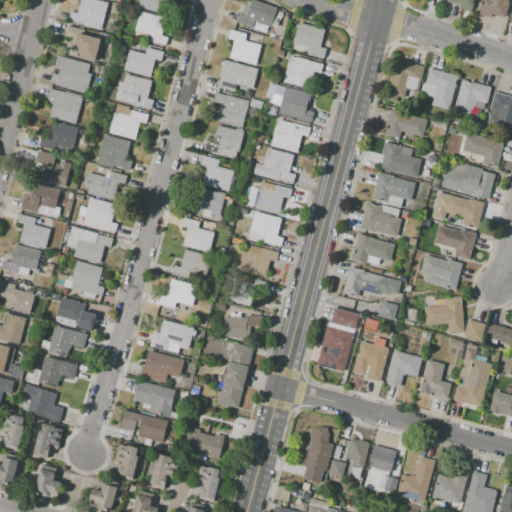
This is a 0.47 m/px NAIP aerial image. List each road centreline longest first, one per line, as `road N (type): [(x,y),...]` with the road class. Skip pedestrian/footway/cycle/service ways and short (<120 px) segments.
road 1 (tertiary): [(246,511),(384,0)]
road 2 (residential): [(84,451),(207,0)]
road 3 (residential): [(279,387),(511,449)]
road 4 (residential): [(0,147),(37,0)]
road 5 (residential): [(379,21),(511,62)]
